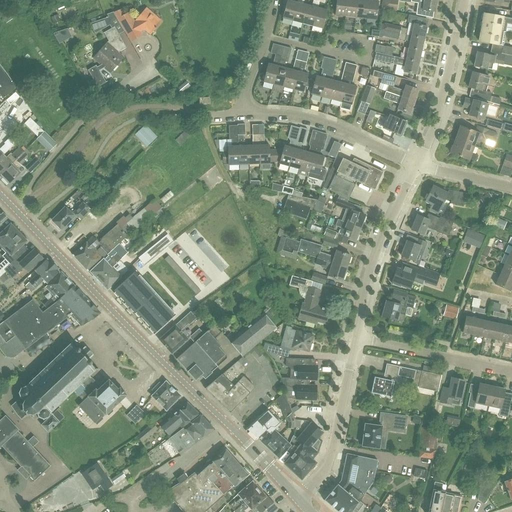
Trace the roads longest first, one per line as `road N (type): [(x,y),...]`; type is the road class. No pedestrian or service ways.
road 1 (tertiary): [(298,500),(0,193)]
road 2 (residential): [(353,333),(377,248),(415,162)]
road 3 (residential): [(415,162),(303,114),(243,113)]
road 4 (residential): [(298,500),(328,467),(353,333)]
road 5 (residential): [(415,162),(463,0)]
road 6 (residential): [(353,333),(511,369)]
